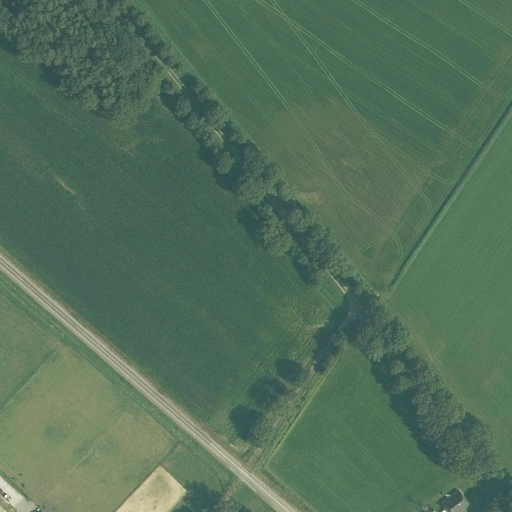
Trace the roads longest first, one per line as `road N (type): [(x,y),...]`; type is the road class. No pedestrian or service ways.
road 1 (track): [(511,499),(110,0)]
road 2 (unclassified): [(250,465),(341,328),(361,312)]
